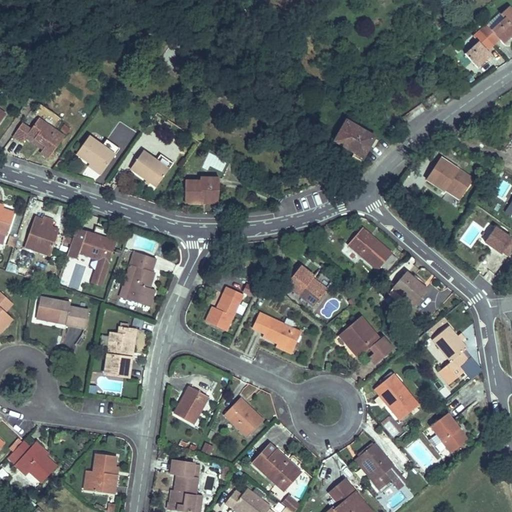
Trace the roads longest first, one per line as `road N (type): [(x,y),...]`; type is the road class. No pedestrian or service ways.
road 1 (residential): [(136,511),(166,332),(200,229)]
road 2 (residential): [(0,173),(200,229)]
road 3 (residential): [(365,198),(410,143),(511,72)]
road 4 (residential): [(200,229),(249,228),(365,198)]
road 5 (residential): [(484,309),(365,198)]
